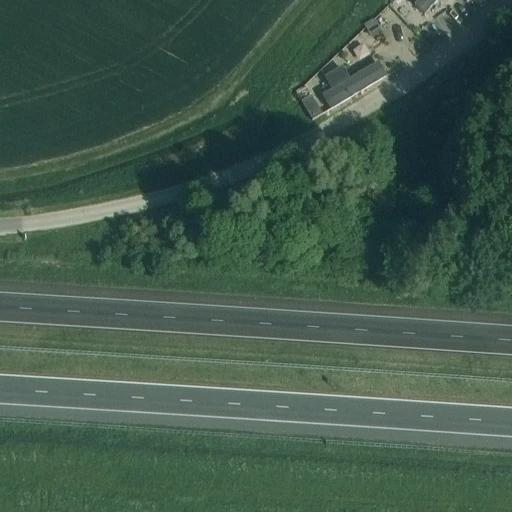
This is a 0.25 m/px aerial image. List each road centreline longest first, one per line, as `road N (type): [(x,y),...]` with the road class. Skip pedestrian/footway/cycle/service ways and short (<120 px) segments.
road 1 (unclassified): [(0,225),(183,191),(316,138),(474,32),(505,0)]
road 2 (motorway): [(0,388),(511,422)]
road 3 (motorway): [(511,342),(0,309)]
